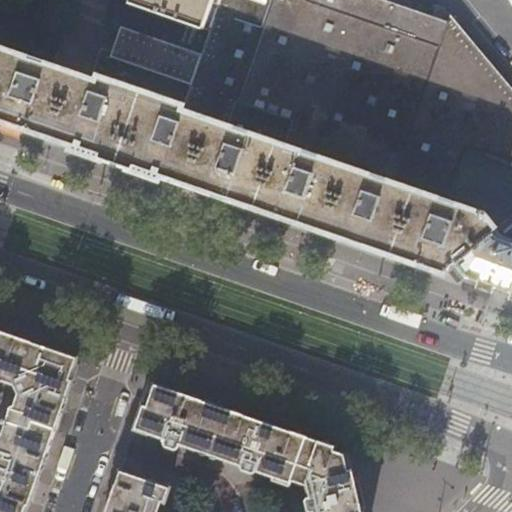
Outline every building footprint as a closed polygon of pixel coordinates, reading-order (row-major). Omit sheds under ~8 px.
[(132,0),(131,2),(197,25),(204,27),(213,0),(132,0)] [(220,0),(210,29),(202,54),(191,85),(184,105),(183,110),(235,128),(279,143),(289,115),(297,118),(287,146),(507,222),(511,217),(511,87),(451,14),(448,21),(387,0),(220,0)] [(220,0),(213,0),(204,27),(210,29),(220,0)] [(191,45),(197,25),(188,22),(181,41),(191,45)] [(191,85),(202,54),(121,26),(110,56),(191,85)] [(0,117),(13,122),(25,126),(38,130),(155,171),(213,191),(219,193),(286,216),(351,239),(416,262),(448,272),(450,266),(452,264),(453,265),(498,229),(507,222),(287,146),(297,118),(289,115),(279,143),(235,128),(183,110),(184,105),(100,76),(98,81),(46,63),(0,46),(0,117)] [(511,237),(502,234),(498,229),(453,265),(465,279),(492,288),(511,295),(511,237)] [(511,295),(492,288),(488,297),(511,305),(511,295)] [(0,511),(27,511),(81,358),(62,351),(7,332),(0,329),(0,382),(4,380),(15,385),(20,393),(16,404),(12,406),(10,412),(8,418),(5,418),(4,423),(6,424),(0,442),(0,511)] [(363,511),(349,450),(318,439),(265,421),(185,393),(151,382),(135,428),(160,437),(166,439),(165,441),(167,444),(177,447),(180,446),(181,445),(238,465),(242,466),(241,468),(243,470),(253,474),(256,473),(257,471),(273,477),(272,480),(290,486),(292,481),(302,484),(306,486),(308,497),(307,497),(305,500),(307,511),(308,511),(363,511)] [(158,511),(159,510),(162,501),(166,502),(171,487),(141,477),(140,470),(130,467),(125,471),(121,469),(106,511),(158,511)]
